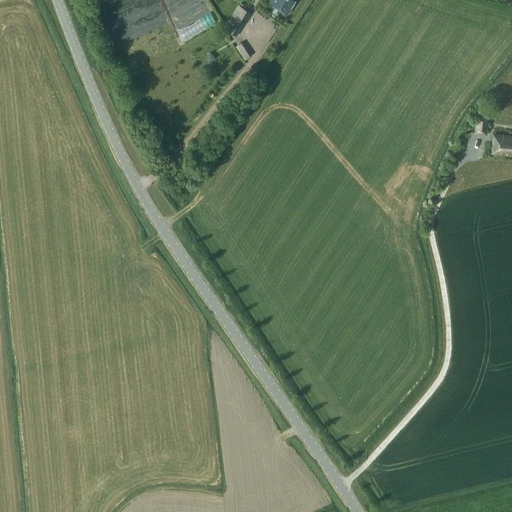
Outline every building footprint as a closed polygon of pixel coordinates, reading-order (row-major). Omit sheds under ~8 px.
[(270,0),(269,1),(287,13),(295,0),(270,0)] [(249,10),(238,3),(223,27),(234,34),(249,10)] [(190,36),(217,20),(211,10),(208,12),(211,17),(202,22),(201,21),(192,26),(193,28),(182,34),(185,39),(190,36)] [(243,41),(236,44),(243,59),(250,56),(243,41)] [(475,118),(474,134),(487,135),(488,118),(491,113),(474,112),(475,118)] [(511,135),(495,134),(493,152),(511,153),(511,135)]
